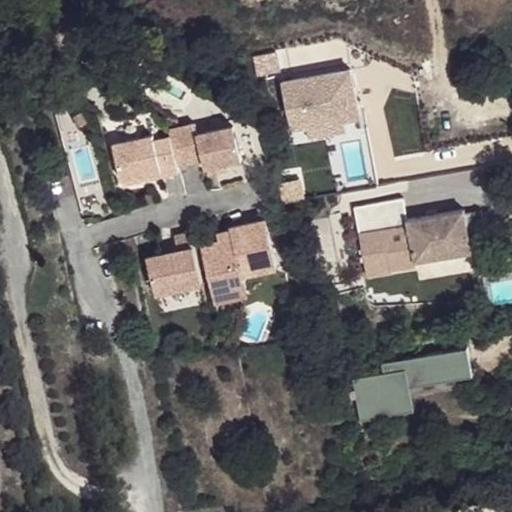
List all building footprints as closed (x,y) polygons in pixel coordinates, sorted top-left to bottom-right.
[(82,110),(73,115),(79,125),(88,120),(82,110)] [(172,136),(180,166),(205,160),(207,167),(209,166),(229,161),(243,157),(234,124),(200,133),(197,123),(170,130),(172,136)] [(115,144),(124,180),(162,170),(164,176),(181,171),(180,166),(172,136),(156,139),(155,134),(115,144)] [(211,172),(230,167),(229,161),(209,166),(211,172)] [(162,170),(124,180),(125,185),(164,176),(162,170)] [(465,211),(391,224),(396,254),(412,251),(414,260),(472,250),(465,211)] [(203,244),(213,289),(246,282),(245,276),(279,267),(268,219),(232,227),(233,230),(235,237),(221,240),(203,244)] [(233,230),(219,233),(221,240),(235,237),(233,230)] [(164,253),(148,257),(157,294),(204,283),(192,232),(177,235),(179,243),(181,249),(164,253)] [(138,249),(135,237),(125,239),(129,252),(138,249)] [(164,253),(181,249),(179,243),(163,247),(164,253)] [(246,282),(213,289),(216,303),(249,296),(246,282)] [(411,415),(407,389),(471,378),(466,350),(378,366),(380,376),(350,381),(357,424),(411,415)]
